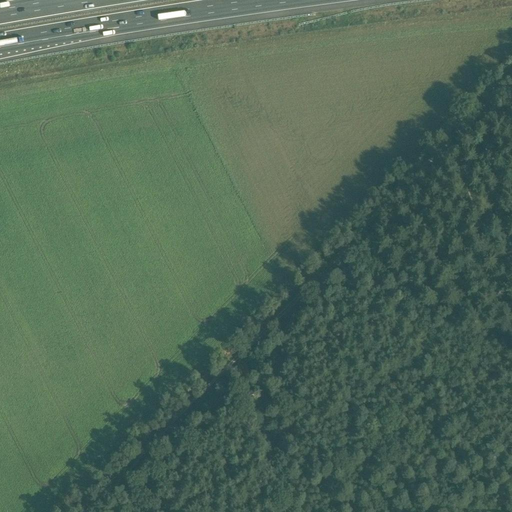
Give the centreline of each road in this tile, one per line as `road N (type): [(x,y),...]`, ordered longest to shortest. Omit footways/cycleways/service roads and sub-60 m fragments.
road 1 (track): [(83,511),(511,72)]
road 2 (motorway): [(0,44),(283,0)]
road 3 (track): [(241,350),(283,511)]
